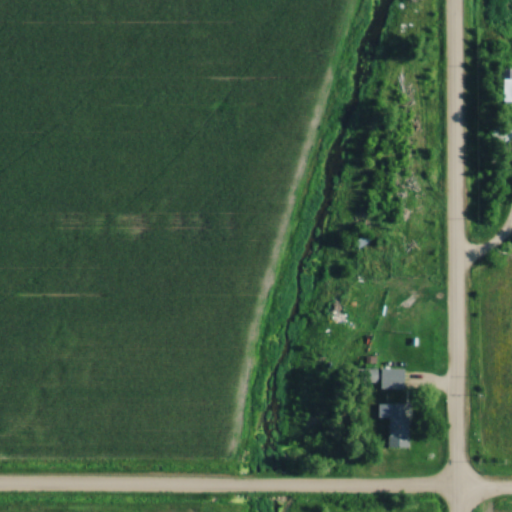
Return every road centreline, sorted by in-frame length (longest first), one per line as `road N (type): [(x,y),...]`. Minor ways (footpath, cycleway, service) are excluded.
road 1 (residential): [(511,491),(0,488)]
road 2 (tertiary): [(454,511),(452,0)]
